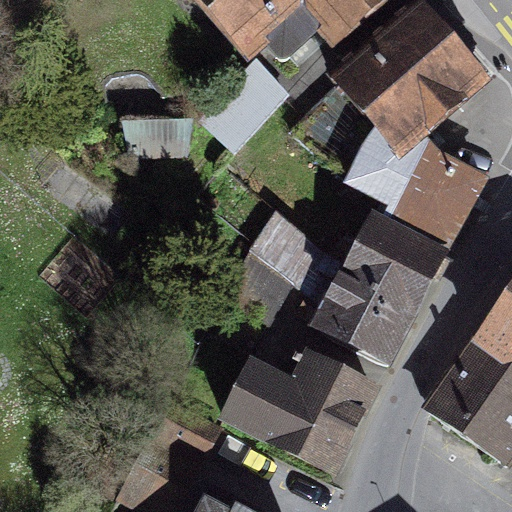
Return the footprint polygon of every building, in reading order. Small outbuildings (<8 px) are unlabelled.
[(183,0),(249,78),(308,29),(339,65),(415,0),(183,0)] [(333,93),(378,145),(422,154),(492,94),(424,15),(333,93)] [(487,192),(422,154),(378,145),(347,197),(366,208),(449,256),(487,192)] [(449,256),(366,208),(310,328),(394,367),(449,256)] [(511,375),(511,304),(480,354),(511,375)] [(467,346),(417,422),(497,474),(511,451),(511,375),(480,354),(467,346)] [(239,379),(211,440),(314,487),(342,426),(353,402),(307,381),(296,405),(239,379)]
